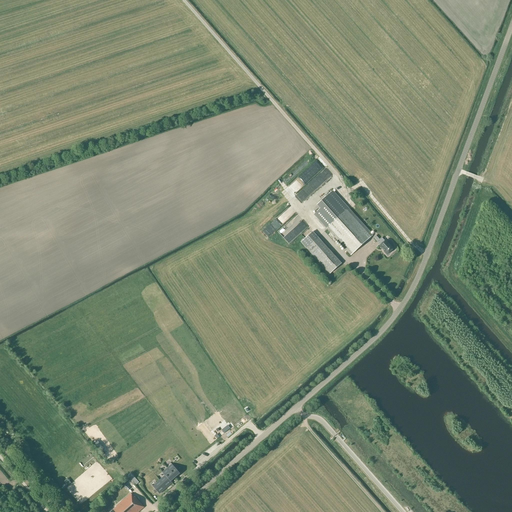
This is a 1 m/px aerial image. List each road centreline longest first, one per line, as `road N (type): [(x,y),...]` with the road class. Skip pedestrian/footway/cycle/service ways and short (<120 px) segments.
road 1 (tertiary): [(296,407),(404,302),(511,25)]
road 2 (track): [(182,0),(330,166),(334,181),(307,216),(354,262)]
road 3 (tertiary): [(188,511),(209,483),(296,407)]
road 4 (unclassified): [(401,511),(324,423),(296,407)]
road 5 (track): [(382,511),(304,415)]
